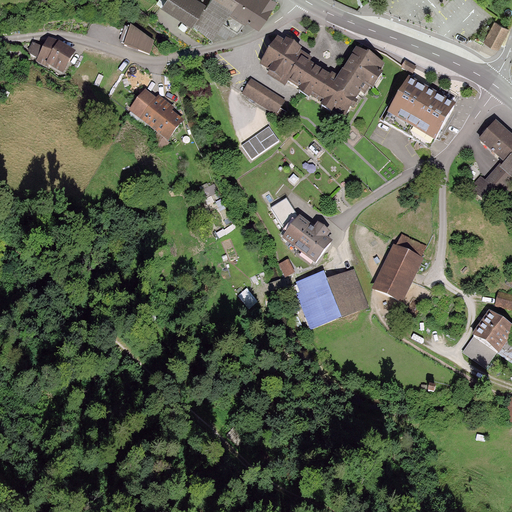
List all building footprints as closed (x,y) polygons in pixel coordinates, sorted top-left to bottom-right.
[(193,25),(206,5),(197,0),(165,0),(162,5),(193,25)] [(213,38),(230,10),(212,0),(209,0),(206,5),(193,25),(213,38)] [(212,0),(230,10),(257,27),(273,0),(212,0)] [(496,21),(484,41),(498,49),(510,29),(496,21)] [(130,28),(124,47),(147,55),(151,44),(130,28)] [(76,50),(59,41),(49,37),(44,47),(38,58),(36,61),(48,67),(49,65),(63,73),(76,50)] [(277,40),(261,66),(343,117),(365,83),(372,88),(380,75),(377,72),(380,66),(357,51),(337,83),(306,63),(309,60),(277,40)] [(28,53),(38,58),(44,47),(34,42),(28,53)] [(413,74),(416,68),(406,63),(404,67),(403,69),(413,74)] [(242,95),(273,115),(281,102),(251,82),(242,95)] [(409,82),(386,121),(429,147),(453,107),(409,82)] [(144,94),(130,113),(167,141),(181,123),(170,114),(172,111),(158,100),(155,103),(144,94)] [(511,138),(496,125),(481,142),(509,166),(511,162),(511,138)] [(267,130),(242,148),(252,160),(277,142),(267,130)] [(167,144),(157,137),(151,144),(160,152),(167,144)] [(493,208),(511,185),(511,176),(505,171),(501,167),(486,185),(481,181),(473,191),(493,208)] [(285,200),(271,211),(287,236),(300,220),(285,200)] [(287,236),(285,239),(315,264),(330,244),(325,240),(328,235),(318,227),(314,231),(300,220),(287,236)] [(396,249),(418,259),(423,249),(400,239),(396,249)] [(392,248),(373,291),(402,304),(422,261),(418,259),(396,249),(392,248)] [(287,264),(280,267),(285,278),(292,275),(287,264)] [(341,319),(327,282),(323,273),(296,284),(300,293),(297,295),(311,331),(341,319)] [(351,273),(327,282),(341,319),(366,309),(351,273)] [(511,297),(499,295),(496,307),(511,311),(511,297)] [(511,330),(491,316),(475,340),(497,355),(511,333),(511,330)] [(497,355),(475,340),(471,346),(493,361),(497,355)]
